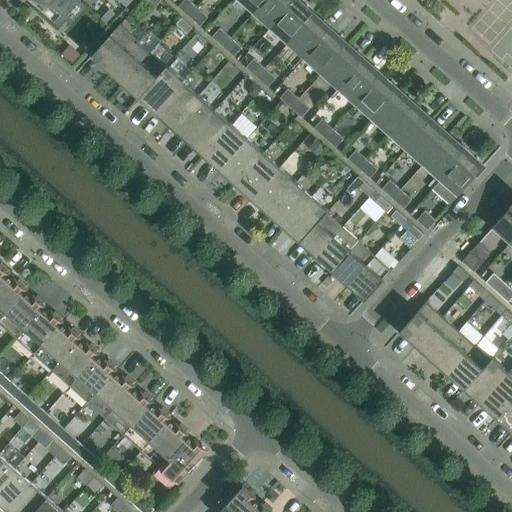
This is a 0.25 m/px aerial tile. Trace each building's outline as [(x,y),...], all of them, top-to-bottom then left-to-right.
[(53,4),(56,0),(28,0),(59,28),(60,27),(56,23),(64,14),(53,4)] [(190,0),(183,0),(179,6),(189,15),(197,6),(190,0)] [(241,0),(254,11),(264,0),(241,0)] [(271,27),(294,0),(264,0),(254,11),(271,27)] [(288,42),(313,13),(298,0),(294,0),(271,27),(288,42)] [(208,16),(197,6),(189,15),(200,25),(208,16)] [(305,57),(330,29),(313,13),(288,42),(305,57)] [(193,26),(182,17),(176,23),(187,33),(193,26)] [(139,43),(141,40),(121,23),(92,55),(123,82),(150,53),(139,43)] [(220,27),(212,36),(223,46),(231,37),(220,27)] [(322,72),(347,44),(330,29),(305,57),(322,72)] [(242,46),(231,37),(223,46),(234,55),(242,46)] [(339,87),(364,59),(347,44),(322,72),(339,87)] [(139,97),(166,67),(150,53),(123,82),(139,97)] [(255,57),(246,66),(257,76),(265,67),(255,57)] [(356,103),(381,74),(364,59),(339,87),(356,103)] [(155,111),(184,79),(168,65),(166,67),(139,97),(155,111)] [(276,76),(265,67),(257,76),(267,85),(276,76)] [(373,118),(398,89),(381,74),(356,103),(373,118)] [(171,125),(201,94),(184,79),(155,111),(171,125)] [(255,82),(251,87),(251,92),(256,97),(263,89),(255,82)] [(289,88),(280,97),(291,106),(299,97),(289,88)] [(390,133),(415,105),(398,89),(373,118),(390,133)] [(187,140),(217,108),(201,94),(171,125),(187,140)] [(312,108),(299,97),(291,106),(304,117),(312,108)] [(407,148),(432,120),(415,105),(390,133),(407,148)] [(203,154),(233,122),(217,108),(187,140),(203,154)] [(322,118),(314,127),(325,137),(333,128),(322,118)] [(424,163),(449,135),(432,120),(407,148),(424,163)] [(220,169),(249,137),(233,122),(203,154),(220,169)] [(344,137),(333,128),(325,137),(336,147),(344,137)] [(441,179),(466,150),(449,135),(424,163),(441,179)] [(236,183),(265,151),(249,137),(220,169),(236,183)] [(316,140),(311,145),(320,152),(324,147),(316,140)] [(357,149),(348,158),(359,167),(367,158),(357,149)] [(449,205),(485,165),(484,164),(483,165),(466,150),(441,179),(432,189),(449,205)] [(252,198),(281,166),(265,151),(236,183),(252,198)] [(378,168),(367,158),(359,167),(370,177),(378,168)] [(342,163),(338,168),(344,173),(348,168),(342,163)] [(268,212),(297,180),(281,166),(252,198),(268,212)] [(375,190),(359,175),(353,181),(370,196),(375,190)] [(393,198),(401,188),(390,179),(382,188),(393,198)] [(284,226),(313,194),(297,180),(268,212),(284,226)] [(412,198),(401,188),(393,198),(404,207),(412,198)] [(300,241),(327,211),(329,209),(313,194),(284,226),(300,241)] [(391,204),(381,194),(375,201),(386,210),(391,204)] [(511,242),(511,240),(511,204),(493,226),(511,242)] [(408,219),(397,209),(391,215),(402,225),(408,219)] [(428,229),(436,219),(425,210),(417,219),(428,229)] [(316,255),(343,225),(327,211),(300,241),(316,255)] [(424,233),(413,224),(408,230),(419,239),(424,233)] [(333,270),(359,240),(343,225),(316,255),(333,270)] [(349,284),(376,254),(359,240),(333,270),(349,284)] [(482,261),(471,251),(463,260),(474,270),(482,261)] [(365,299),(394,267),(394,266),(392,268),(376,254),(349,284),(365,299)] [(0,283),(9,273),(7,271),(9,269),(2,262),(0,264),(0,283)] [(470,274),(459,264),(453,270),(464,280),(470,274)] [(494,272),(486,281),(497,291),(505,282),(494,272)] [(0,319),(27,289),(25,287),(27,285),(20,278),(18,280),(9,273),(0,283),(0,319)] [(486,288),(475,279),(469,285),(480,294),(486,288)] [(511,297),(511,287),(505,282),(497,291),(509,301),(511,297)] [(0,322),(17,337),(45,305),(43,303),(45,301),(37,294),(36,296),(27,289),(0,319),(0,322)] [(502,303),(491,293),(486,299),(496,309),(502,303)] [(417,345),(444,315),(427,301),(429,299),(429,298),(400,330),(417,345)] [(35,353),(63,321),(61,319),(63,317),(55,310),(53,312),(45,305),(17,337),(35,353)] [(511,311),(507,308),(502,314),(511,322),(511,311)] [(433,359),(460,330),(444,315),(417,345),(433,359)] [(52,369),(81,337),(78,335),(80,333),(73,326),(71,328),(63,321),(35,353),(52,369)] [(449,374),(476,344),(460,330),(433,359),(449,374)] [(70,385),(98,353),(96,351),(98,349),(91,342),(89,345),(81,337),(52,369),(70,385)] [(465,388),(492,358),(491,358),(476,344),(449,374),(465,388)] [(89,401),(116,369),(114,368),(116,365),(109,359),(107,361),(98,353),(70,385),(89,401)] [(481,403),(510,371),(493,356),(491,358),(492,358),(465,388),(481,403)] [(511,367),(510,371),(481,403),(497,417),(511,400),(511,367)] [(11,379),(0,369),(0,383),(4,387),(11,379)] [(106,417),(134,386),(132,384),(134,382),(126,375),(125,377),(116,369),(89,401),(106,417)] [(29,395),(11,379),(4,387),(22,403),(29,395)] [(124,433),(152,402),(150,400),(152,398),(144,391),(142,393),(134,386),(106,417),(124,433)] [(46,411),(29,395),(22,403),(40,419),(46,411)] [(511,400),(497,417),(511,430),(511,400)] [(142,449),(170,418),(168,416),(170,414),(162,407),(160,409),(152,402),(124,433),(142,449)] [(30,418),(21,410),(14,418),(24,426),(30,418)] [(64,427),(46,411),(40,419),(58,435),(64,427)] [(39,426),(30,418),(24,426),(33,434),(39,426)] [(159,466),(188,434),(186,432),(188,430),(180,423),(178,425),(170,418),(142,449),(159,464),(159,465),(159,466)] [(83,444),(64,427),(58,435),(76,451),(83,444)] [(202,457),(209,449),(201,442),(199,444),(188,434),(159,466),(178,482),(202,457)] [(63,447),(53,439),(47,446),(56,455),(63,447)] [(100,460),(83,444),(76,451),(94,467),(100,460)] [(65,463),(72,455),(63,447),(56,455),(65,463)] [(0,484),(16,467),(0,452),(0,484)] [(118,476),(100,460),(94,467),(112,483),(118,476)] [(0,503),(6,510),(32,481),(16,467),(0,484),(0,503)] [(88,483),(95,476),(86,468),(79,475),(88,483)] [(104,484),(95,476),(88,483),(97,491),(104,484)] [(136,492),(118,476),(112,483),(130,499),(136,492)] [(9,511),(33,511),(48,496),(32,481),(6,510),(9,511)] [(253,511),(262,502),(250,491),(251,490),(243,484),(236,491),(237,492),(218,511),(253,511)] [(151,511),(155,508),(136,492),(130,499),(144,511),(151,511)] [(62,511),(64,510),(48,496),(33,511),(62,511)] [(120,511),(127,505),(118,497),(111,504),(120,511)] [(273,511),(271,510),(273,508),(266,501),(264,503),(262,502),(253,511),(273,511)]
